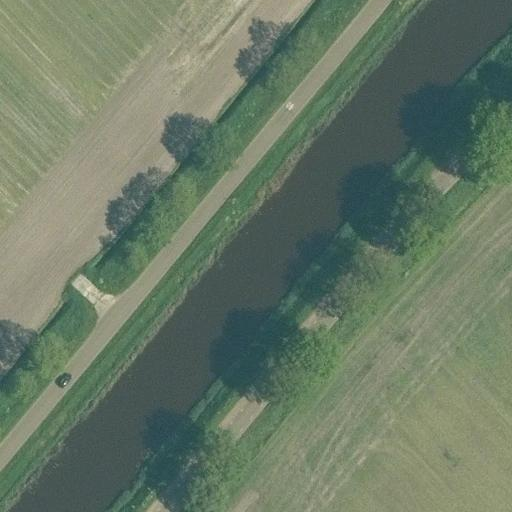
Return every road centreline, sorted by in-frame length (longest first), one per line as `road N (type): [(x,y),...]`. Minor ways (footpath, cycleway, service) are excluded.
road 1 (unclassified): [(0,456),(378,0)]
road 2 (tertiary): [(172,511),(468,161),(511,133)]
